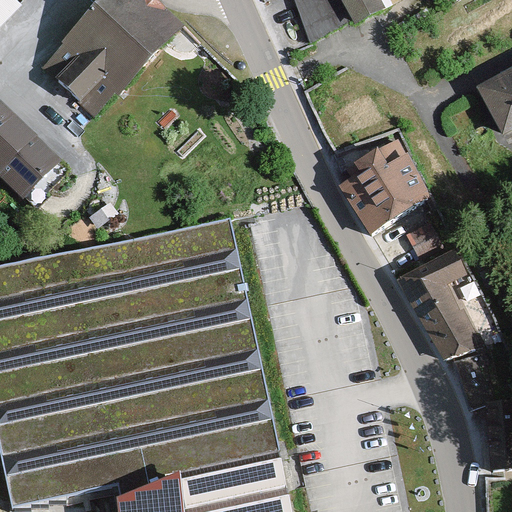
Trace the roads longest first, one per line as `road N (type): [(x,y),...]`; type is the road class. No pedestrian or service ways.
road 1 (tertiary): [(234,0),(434,394),(461,511)]
road 2 (unknown): [(77,0),(25,69),(27,82),(61,116)]
